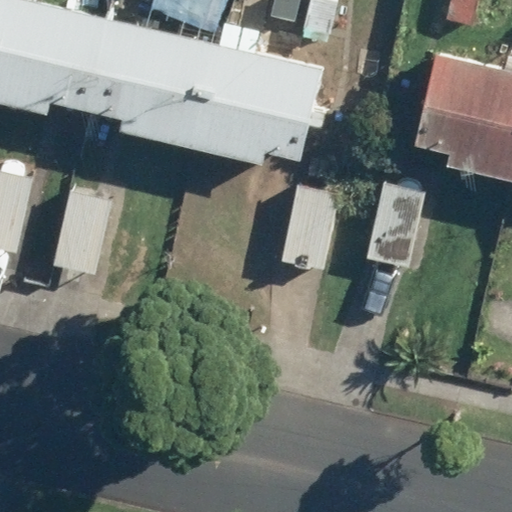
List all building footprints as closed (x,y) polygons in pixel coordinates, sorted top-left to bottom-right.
[(334,39),(168,0),(0,0),(0,62),(311,136),(334,39)] [(488,0),(442,0),(439,21),(485,27),(488,0)] [(511,39),(443,22),(418,120),(511,143),(511,39)] [(36,172),(0,163),(0,245),(19,249),(36,172)] [(346,188),(296,178),(280,263),(330,272),(346,188)] [(122,193),(71,181),(52,266),(103,277),(122,193)] [(416,268),(427,188),(375,181),(365,262),(416,268)]
